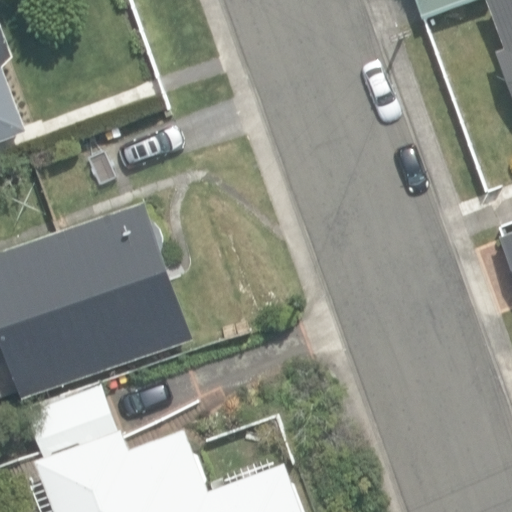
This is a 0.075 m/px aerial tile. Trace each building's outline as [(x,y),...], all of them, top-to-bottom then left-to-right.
[(420,0),(426,17),(473,0),(420,0)] [(511,0),(490,0),(508,50),(500,52),(511,84),(511,0)] [(0,141),(29,131),(5,65),(15,57),(5,23),(0,22),(0,141)] [(0,249),(0,305),(30,394),(198,337),(151,198),(0,249)] [(511,231),(502,235),(511,260),(511,231)] [(305,511),(289,462),(278,466),(275,456),(229,471),(232,481),(212,488),(191,428),(132,448),(125,427),(119,429),(104,383),(29,409),(45,458),(39,460),(48,487),(24,494),(30,511),(305,511)]
